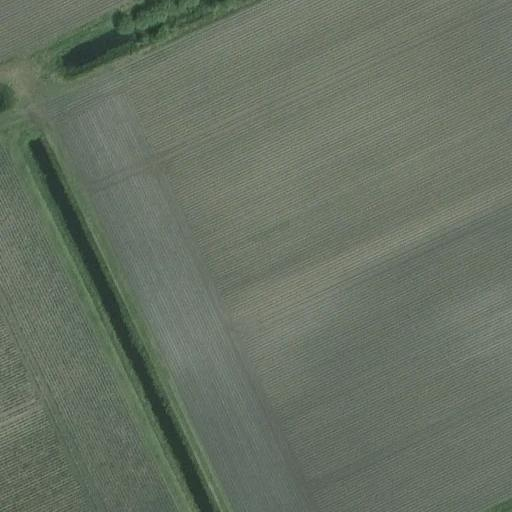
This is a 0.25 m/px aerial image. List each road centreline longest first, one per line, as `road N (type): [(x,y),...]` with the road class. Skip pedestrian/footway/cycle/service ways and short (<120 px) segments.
road 1 (track): [(16,73),(223,511)]
road 2 (track): [(0,86),(168,501)]
road 3 (track): [(134,0),(30,52),(16,73),(0,70)]
